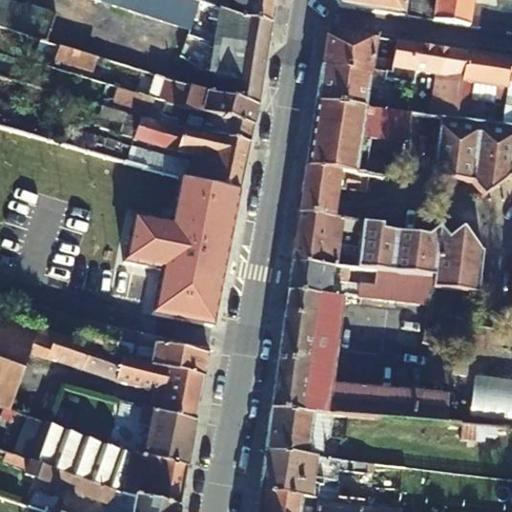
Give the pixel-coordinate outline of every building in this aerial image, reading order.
[(0,0),(0,27),(39,40),(47,42),(56,16),(24,6),(24,8),(0,0)] [(192,0),(94,0),(129,11),(130,6),(184,22),(183,26),(189,29),(199,2),(192,0)] [(192,0),(199,2),(218,8),(269,24),(272,0),(192,0)] [(336,0),(340,5),(430,20),(431,18),(434,0),(336,0)] [(430,20),(468,26),(472,0),(434,0),(431,18),(430,20)] [(212,42),(264,55),(269,24),(218,8),(212,42)] [(346,75),(369,78),(371,59),(374,36),(334,30),(326,36),(321,66),(347,70),(346,75)] [(255,105),(227,97),(47,42),(39,40),(32,63),(153,99),(181,107),(249,123),(252,124),(255,105)] [(434,86),(428,115),(441,117),(455,119),(464,52),(395,40),(392,61),(389,80),(434,86)] [(212,42),(208,72),(230,80),(227,97),(255,105),(264,55),(212,42)] [(455,119),(469,121),(474,86),(506,91),(511,60),(464,52),(455,119)] [(389,80),(392,61),(371,59),(369,78),(389,80)] [(501,124),(511,126),(511,60),(506,91),(501,124)] [(409,113),(410,104),(366,98),(369,78),(346,75),(347,70),(321,66),(315,102),(365,109),(366,107),(409,113)] [(181,107),(153,99),(149,113),(173,121),(173,126),(245,142),(248,143),(252,124),(249,123),(181,107)] [(414,113),(409,113),(366,107),(365,109),(315,102),(305,167),(333,171),(333,173),(341,174),(382,179),(405,141),(410,142),(414,113)] [(511,126),(501,124),(469,121),(455,119),(441,117),(433,176),(473,181),(486,197),(510,179),(511,181),(511,126)] [(173,126),(139,118),(133,139),(199,156),(193,179),(236,190),(238,191),(248,143),(245,142),(173,126)] [(90,152),(85,170),(116,179),(121,160),(90,152)] [(338,197),(341,174),(333,173),(333,171),(305,167),(302,192),(338,197)] [(169,224),(132,217),(122,263),(161,270),(151,315),(212,326),(238,191),(236,190),(193,179),(178,175),(169,224)] [(338,197),(302,192),(300,203),(298,214),(333,220),(336,207),(338,197)] [(342,221),(333,220),(298,214),(295,237),(298,238),(338,244),(342,221)] [(379,225),(362,224),(359,247),(357,269),(360,270),(432,279),(429,292),(476,298),(482,254),(462,230),(451,239),(442,228),(430,237),(385,231),(379,225)] [(294,261),(332,266),(335,266),(338,244),(298,238),(295,237),(291,261),(294,261)] [(328,298),(332,266),(294,261),(291,261),(287,291),(290,292),(328,298)] [(358,286),(356,297),(417,305),(428,298),(429,292),(432,279),(360,270),(358,286)] [(64,285),(126,305),(126,301),(65,281),(64,285)] [(356,297),(358,286),(345,284),(344,295),(356,297)] [(287,291),(269,409),(272,409),(330,414),(349,416),(435,423),(436,420),(438,405),(442,405),(444,406),(445,396),(329,386),(341,300),(328,298),(290,292),(287,291)] [(28,352),(37,329),(0,315),(0,406),(7,409),(28,352)] [(137,343),(85,327),(80,344),(132,362),(200,378),(205,356),(157,345),(137,343)] [(80,344),(37,329),(28,352),(79,370),(78,373),(110,383),(158,396),(155,410),(193,421),(200,378),(132,362),(80,344)] [(425,383),(446,385),(449,352),(429,346),(425,383)] [(435,423),(443,424),(443,421),(444,406),(442,405),(438,405),(436,420),(435,423)] [(155,410),(141,406),(135,423),(147,427),(142,456),(185,466),(193,421),(155,410)] [(266,452),(320,458),(323,443),(327,436),(330,414),(272,409),(269,409),(263,452),(266,452)] [(142,456),(127,453),(92,440),(24,416),(10,453),(127,494),(175,506),(177,506),(185,466),(142,456)] [(10,453),(0,449),(0,466),(108,504),(106,511),(176,511),(177,506),(175,506),(127,494),(10,453)] [(397,511),(398,510),(335,502),(336,488),(334,486),(337,470),(366,473),(367,464),(344,461),(320,458),(266,452),(263,452),(257,491),(260,491),(300,497),(317,499),(315,511),(397,511)] [(511,502),(511,479),(410,470),(408,493),(511,502)] [(298,511),(300,497),(260,491),(257,491),(254,511),(298,511)]
